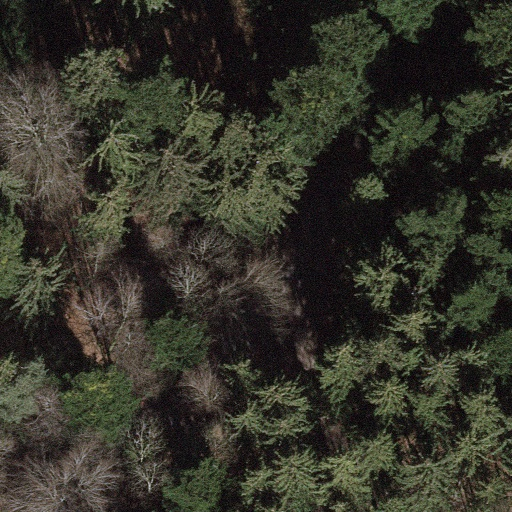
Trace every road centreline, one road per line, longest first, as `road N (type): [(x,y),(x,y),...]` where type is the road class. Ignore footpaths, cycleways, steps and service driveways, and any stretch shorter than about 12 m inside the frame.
road 1 (track): [(287,511),(301,347),(381,0)]
road 2 (track): [(52,511),(123,475),(301,347)]
